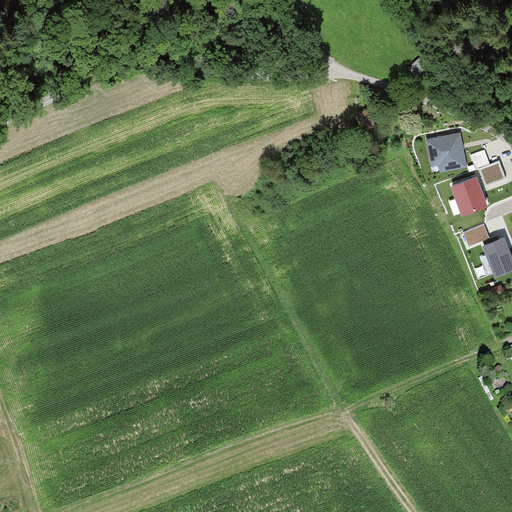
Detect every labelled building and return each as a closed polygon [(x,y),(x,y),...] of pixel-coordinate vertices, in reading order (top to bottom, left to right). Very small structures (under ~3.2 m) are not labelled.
[(460,132),(426,139),(431,165),(440,163),(441,170),(466,165),(460,132)] [(473,153),(476,168),(491,164),(487,149),(473,153)] [(480,169),(486,184),(507,176),(501,161),(480,169)] [(453,186),(462,211),(486,202),(477,177),(453,186)] [(471,245),(490,236),(484,223),(465,232),(471,245)] [(484,244),(495,272),(511,265),(511,254),(504,236),(484,244)]
